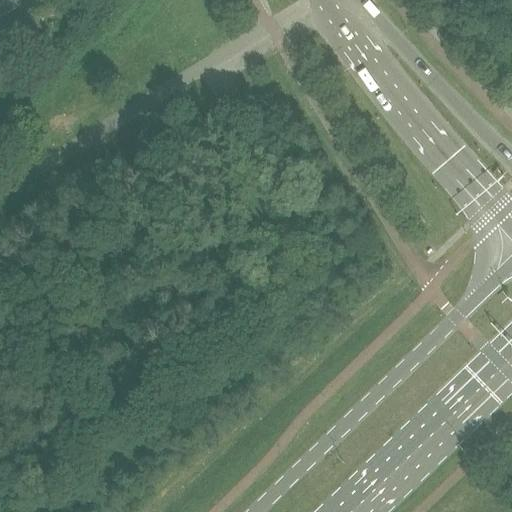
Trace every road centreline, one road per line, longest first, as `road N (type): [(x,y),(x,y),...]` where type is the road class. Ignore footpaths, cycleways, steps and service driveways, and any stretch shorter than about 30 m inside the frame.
road 1 (primary): [(511,264),(256,511)]
road 2 (tertiary): [(322,0),(511,230)]
road 3 (tertiary): [(511,163),(360,0)]
road 4 (primary): [(361,511),(511,366)]
